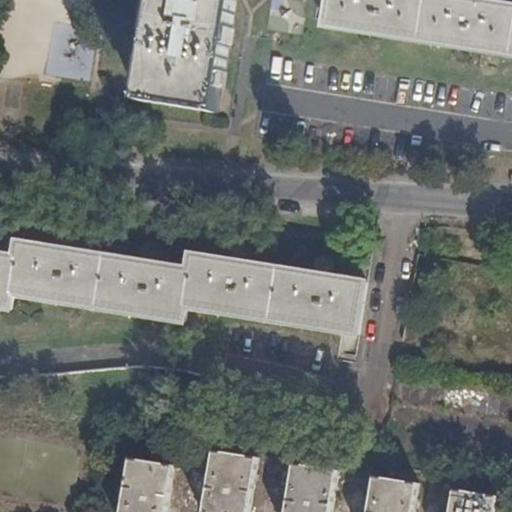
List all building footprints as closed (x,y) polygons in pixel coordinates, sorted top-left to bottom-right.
[(162,0),(146,97),(214,109),(231,0),(162,0)] [(511,6),(482,2),(468,0),(331,0),(327,26),(398,37),(511,54),(511,6)] [(56,250),(72,253),(73,243),(66,242),(58,240),(56,250)] [(366,284),(330,279),(314,276),(245,266),(229,263),(194,257),(192,272),(156,266),(141,264),(72,253),(56,250),(20,244),(18,259),(0,256),(0,307),(10,309),(12,294),(184,321),(186,307),(358,334),(366,284)] [(141,264),(156,266),(158,257),(150,255),(143,254),(141,264)] [(229,263),(245,266),(246,257),(238,255),(231,254),(229,263)] [(314,276),(330,279),(331,270),(324,269),(316,267),(314,276)] [(503,365),(509,334),(437,322),(432,354),(503,365)] [(250,511),(260,447),(216,440),(205,511),(250,511)] [(135,441),(132,460),(176,466),(179,448),(135,441)] [(332,511),(340,459),(296,453),(286,511),(332,511)] [(169,511),(176,466),(132,460),(123,511),(169,511)] [(415,511),(421,472),(376,465),(369,511),(415,511)] [(496,511),(501,484),(456,478),(451,511),(496,511)]
